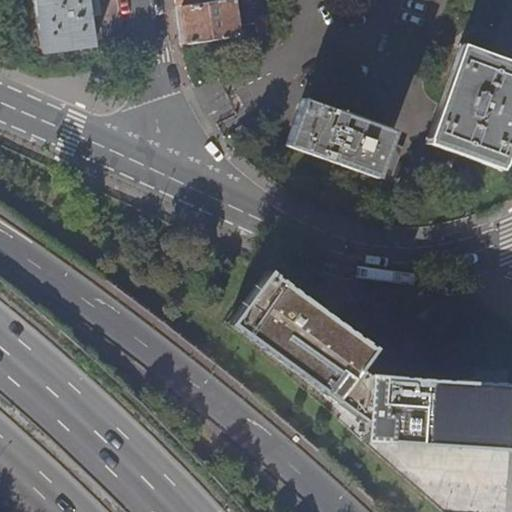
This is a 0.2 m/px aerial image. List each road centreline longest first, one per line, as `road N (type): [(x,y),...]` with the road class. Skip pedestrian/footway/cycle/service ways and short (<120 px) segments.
road 1 (trunk): [(340,511),(276,452),(0,244)]
road 2 (residential): [(154,171),(337,254),(399,263),(511,242)]
road 3 (trunk): [(173,511),(0,346)]
road 4 (residential): [(143,0),(167,142),(154,171)]
road 5 (residential): [(0,98),(154,171)]
